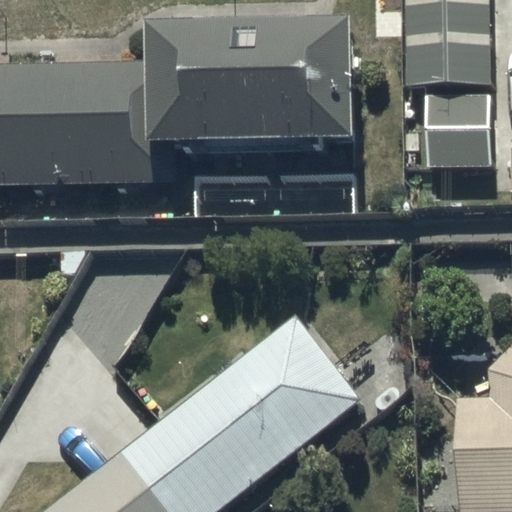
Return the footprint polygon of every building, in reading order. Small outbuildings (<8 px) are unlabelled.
[(492,0),(408,0),(409,95),(493,94),(492,0)] [(155,75),(0,75),(0,194),(179,194),(179,161),(360,160),(359,41),(155,42),(155,75)] [(491,106),(431,107),(432,173),(492,172),(491,106)] [(235,511),(364,409),(296,328),(57,511),(235,511)] [(492,379),(493,411),(461,410),(461,511),(511,511),(511,361),(511,362),(509,363),(506,365),(504,366),(502,368),(500,370),(498,372),(496,375),(494,377),(492,379)]
